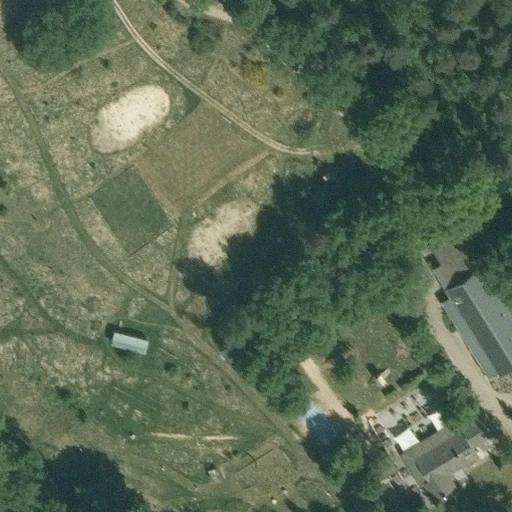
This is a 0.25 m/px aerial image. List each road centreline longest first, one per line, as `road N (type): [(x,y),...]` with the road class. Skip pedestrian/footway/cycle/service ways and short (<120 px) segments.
road 1 (track): [(109,0),(149,52),(226,113),(281,148),(329,148)]
road 2 (track): [(359,126),(250,28),(182,0)]
road 3 (track): [(359,126),(409,179),(431,309)]
